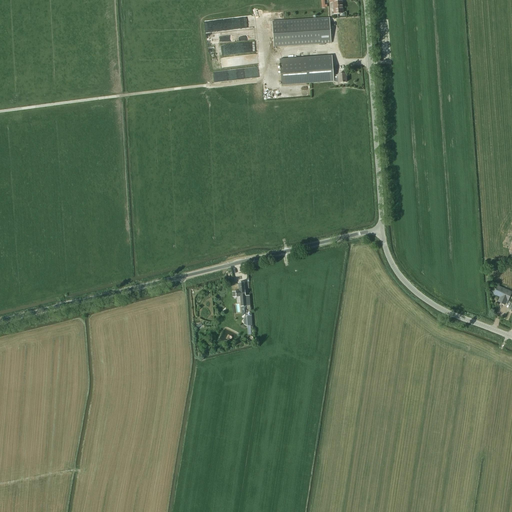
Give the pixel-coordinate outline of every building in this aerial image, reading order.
[(342,2),(336,2),(336,0),(330,0),(331,3),(333,2),(334,14),(343,13),(342,2)] [(329,17),(272,21),(274,47),(331,43),(329,17)] [(222,57),(237,54),(234,43),(219,46),(222,57)] [(282,85),(334,82),(338,81),(338,83),(346,82),(346,74),(338,74),(338,75),(333,75),(332,56),(280,59),(282,85)] [(258,68),(231,71),(231,73),(227,73),(227,80),(259,77),(258,68)] [(238,283),(239,291),(236,291),(236,297),(240,296),(241,298),(240,298),(241,306),(244,306),(246,306),(245,298),(244,296),(245,296),(244,282),(238,283)] [(505,305),(507,300),(508,300),(511,293),(498,286),(494,294),(502,298),(500,302),(505,305)]
